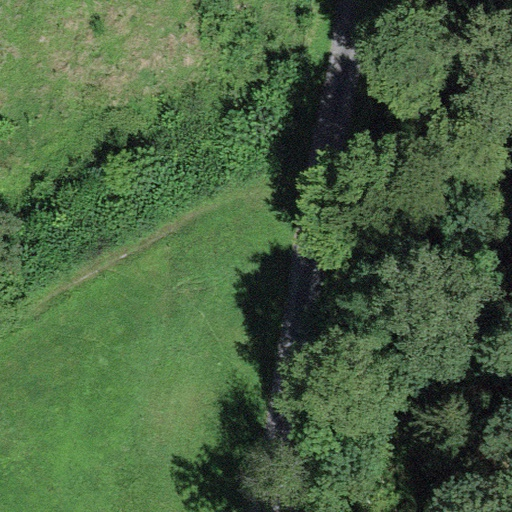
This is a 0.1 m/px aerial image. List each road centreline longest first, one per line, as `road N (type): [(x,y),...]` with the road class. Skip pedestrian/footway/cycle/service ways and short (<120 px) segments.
road 1 (residential): [(344,0),(261,511)]
road 2 (track): [(312,206),(0,370)]
